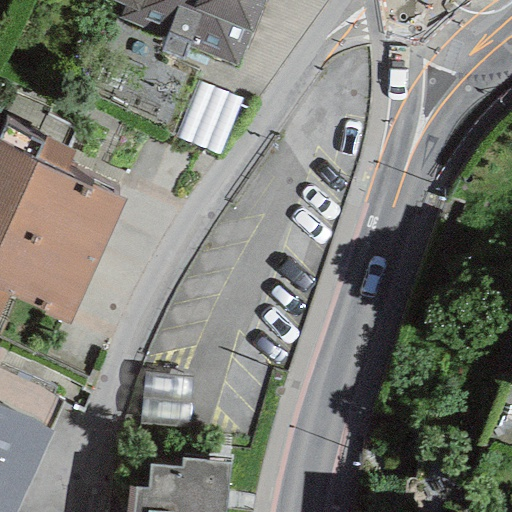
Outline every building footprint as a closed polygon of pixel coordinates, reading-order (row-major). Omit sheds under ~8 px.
[(187,47),(237,67),(263,0),(108,0),(123,7),(119,19),(166,38),(161,51),(181,60),(187,47)] [(68,325),(123,201),(65,173),(73,152),(44,137),(42,141),(5,116),(5,126),(0,135),(0,290),(9,295),(68,325)] [(0,313),(9,295),(0,290),(0,313)] [(14,511),(51,433),(0,406),(0,511),(14,511)] [(224,511),(229,463),(182,459),(182,469),(150,466),(148,490),(135,488),(132,511),(224,511)]
